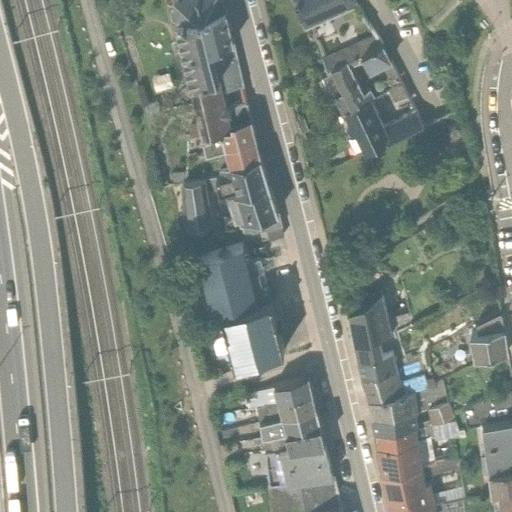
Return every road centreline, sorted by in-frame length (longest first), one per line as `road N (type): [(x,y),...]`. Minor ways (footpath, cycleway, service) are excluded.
road 1 (residential): [(335,369),(199,412),(78,0)]
road 2 (motorway): [(65,511),(52,334),(27,162),(0,61)]
road 3 (residential): [(236,0),(322,297),(335,369)]
road 4 (motorway): [(22,511),(0,276)]
road 5 (residential): [(335,369),(373,511)]
